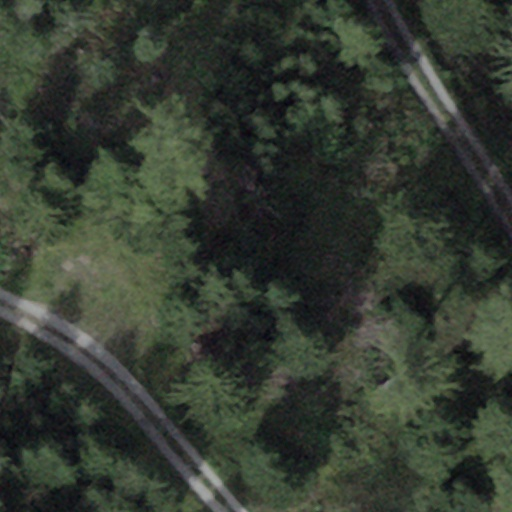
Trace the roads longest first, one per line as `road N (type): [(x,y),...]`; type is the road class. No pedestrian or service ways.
road 1 (track): [(227,511),(67,331),(0,300)]
road 2 (track): [(379,0),(511,225)]
